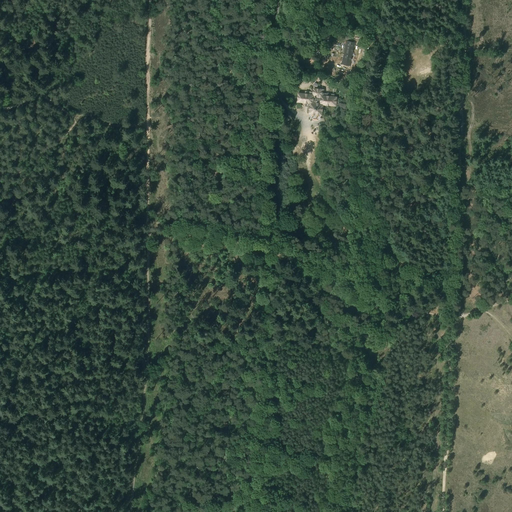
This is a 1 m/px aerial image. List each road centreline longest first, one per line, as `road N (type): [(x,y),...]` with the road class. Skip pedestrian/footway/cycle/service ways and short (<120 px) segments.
road 1 (unknown): [(431,511),(441,327),(459,305),(470,230),(484,198),(473,193),(466,169),(471,46),(459,30),(460,0)]
road 2 (track): [(370,0),(349,142),(383,243),(386,278),(378,348),(337,511)]
road 3 (track): [(443,511),(465,0)]
road 4 (track): [(258,511),(273,101)]
road 5 (track): [(268,252),(329,271),(393,316),(451,317),(511,299)]
road 6 (track): [(147,269),(145,376),(128,511)]
road 7 (track): [(148,220),(149,0)]
road 8 (track): [(0,277),(147,269)]
